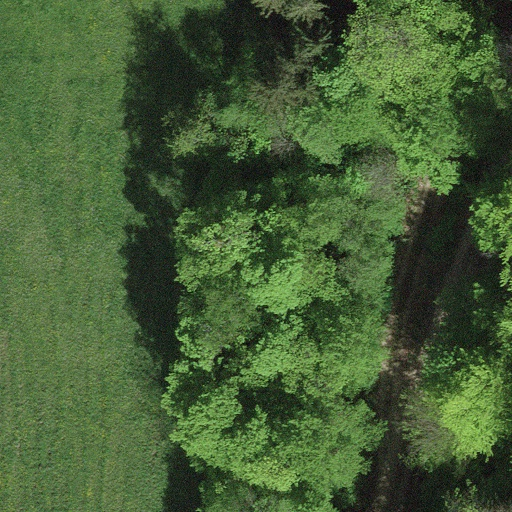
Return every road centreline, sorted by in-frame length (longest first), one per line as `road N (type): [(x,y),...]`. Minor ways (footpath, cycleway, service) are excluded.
road 1 (track): [(503,0),(403,282),(375,511)]
road 2 (track): [(376,502),(482,204),(511,147)]
